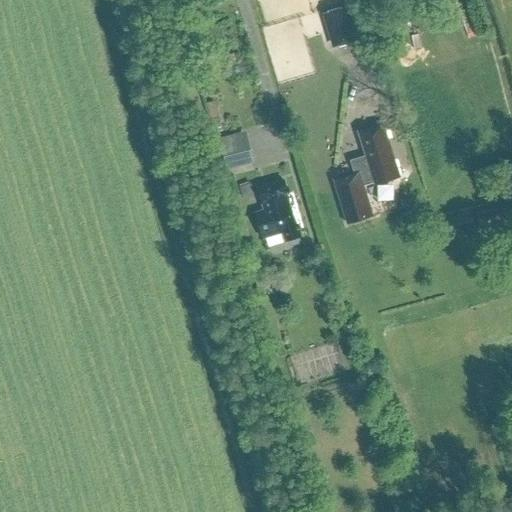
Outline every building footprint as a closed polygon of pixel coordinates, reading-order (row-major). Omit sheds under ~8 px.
[(357,40),(347,7),(322,15),(332,47),(357,40)] [(355,174),(338,179),(332,181),(346,225),(373,217),(363,187),(375,184),(375,187),(401,179),(384,123),(358,132),(366,157),(351,162),(355,174)] [(221,140),(229,167),(230,171),(253,164),(244,134),(221,140)] [(259,188),(265,210),(255,213),(263,238),(282,231),(287,246),(291,247),(298,245),(301,242),(298,230),(305,228),(294,193),(290,195),(286,180),(259,188)] [(470,213),(440,219),(443,231),(472,224),(470,213)]
